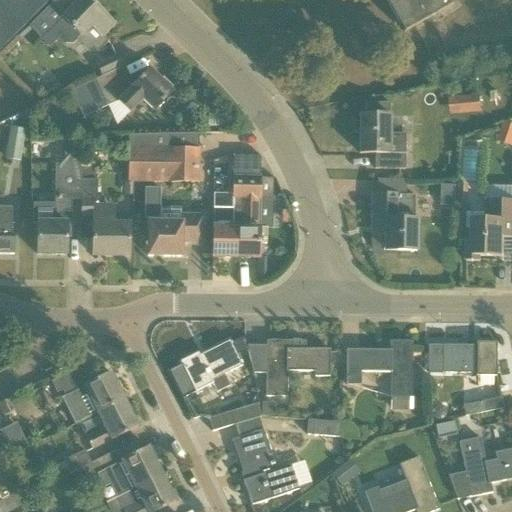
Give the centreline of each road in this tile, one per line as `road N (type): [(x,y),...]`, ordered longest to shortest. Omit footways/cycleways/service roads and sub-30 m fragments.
road 1 (residential): [(328,308),(313,218),(272,129),(147,0)]
road 2 (residential): [(220,511),(132,325)]
road 3 (tertiary): [(328,308),(201,306),(132,325)]
road 4 (tertiary): [(511,316),(328,308)]
